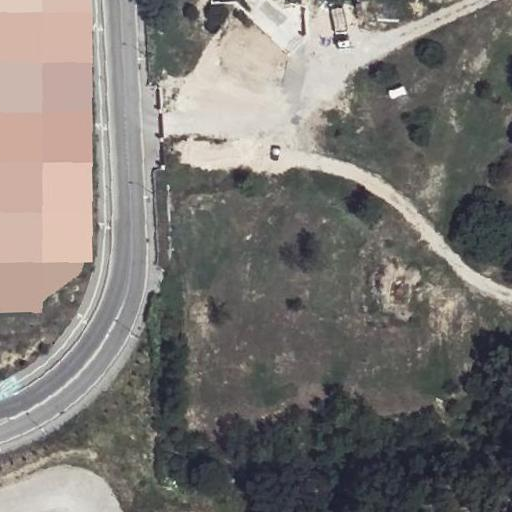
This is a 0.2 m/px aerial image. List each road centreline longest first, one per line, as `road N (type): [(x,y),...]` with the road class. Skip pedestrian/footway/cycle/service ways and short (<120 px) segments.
road 1 (unclassified): [(0,433),(70,394),(123,329),(135,295),(131,233)]
road 2 (unclassified): [(131,233),(122,0)]
road 3 (unclassified): [(131,233),(102,323),(80,354),(57,378),(0,408)]
